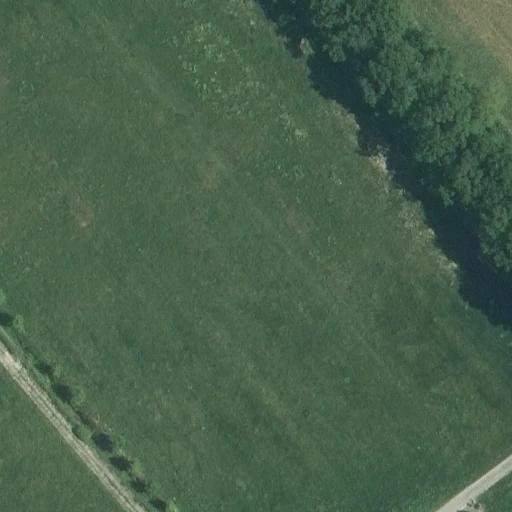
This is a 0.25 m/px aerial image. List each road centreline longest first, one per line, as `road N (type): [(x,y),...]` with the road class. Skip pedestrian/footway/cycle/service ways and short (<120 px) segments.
road 1 (unclassified): [(321,0),(511,228)]
road 2 (track): [(138,511),(0,351)]
